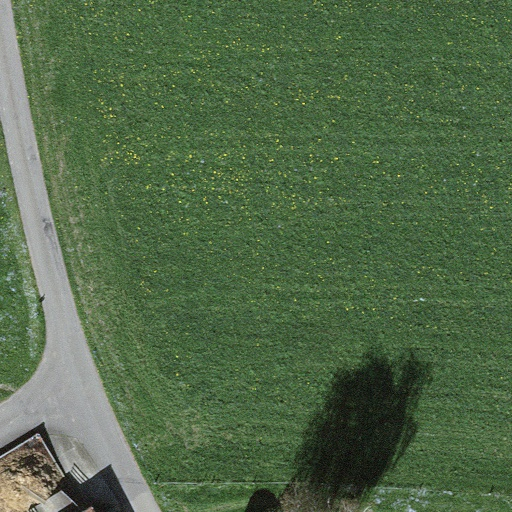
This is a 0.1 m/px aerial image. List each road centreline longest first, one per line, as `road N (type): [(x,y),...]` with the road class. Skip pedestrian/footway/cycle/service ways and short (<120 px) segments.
road 1 (unclassified): [(76,377),(25,170),(0,26)]
road 2 (unclassified): [(141,511),(76,377)]
